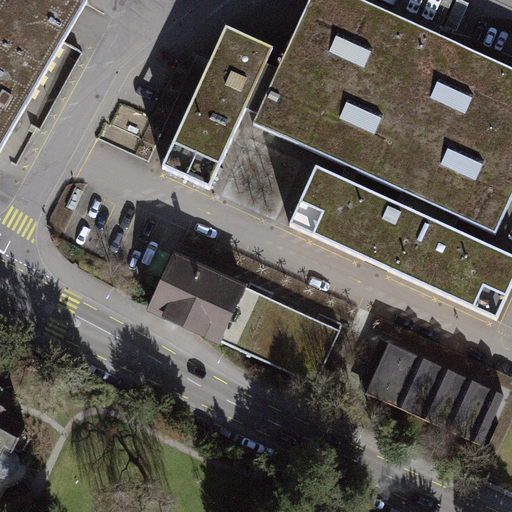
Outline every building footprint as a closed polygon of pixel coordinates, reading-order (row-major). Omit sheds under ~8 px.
[(0,0),(0,154),(4,157),(92,5),(82,0),(0,0)] [(315,0),(291,56),(254,130),(315,155),(282,231),(497,324),(511,290),(511,244),(501,240),(511,212),(511,73),(356,0),(315,0)] [(273,47),(224,24),(156,171),(205,193),(273,47)] [(250,292),(176,259),(149,319),(223,353),(227,343),(250,292)] [(346,332),(250,292),(227,343),(323,385),(346,332)] [(511,409),(511,406),(386,347),(364,393),(491,453),(511,409)] [(0,403),(0,489),(36,423),(0,403)]
